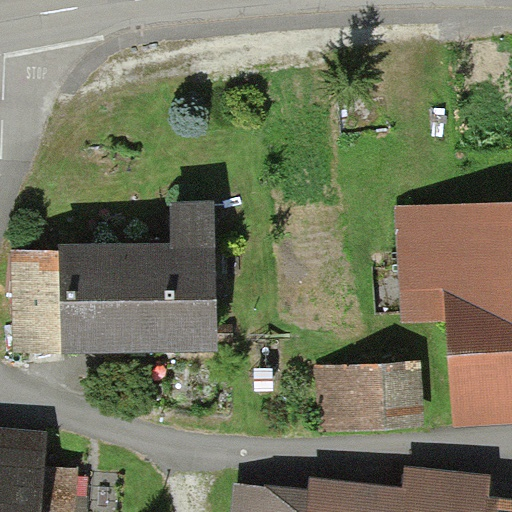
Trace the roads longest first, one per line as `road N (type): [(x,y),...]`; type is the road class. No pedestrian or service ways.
road 1 (residential): [(511,445),(167,446),(0,391)]
road 2 (residential): [(9,17),(0,184)]
road 3 (tertiary): [(138,0),(9,17)]
